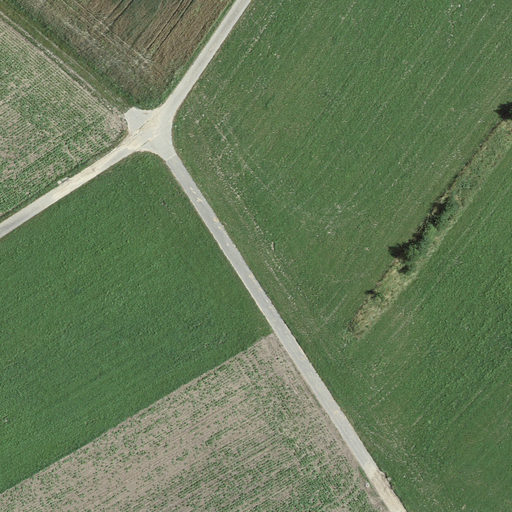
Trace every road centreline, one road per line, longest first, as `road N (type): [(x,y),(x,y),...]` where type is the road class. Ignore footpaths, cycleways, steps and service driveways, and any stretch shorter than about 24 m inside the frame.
road 1 (track): [(0,5),(153,131),(401,511)]
road 2 (track): [(0,231),(153,131),(243,0)]
